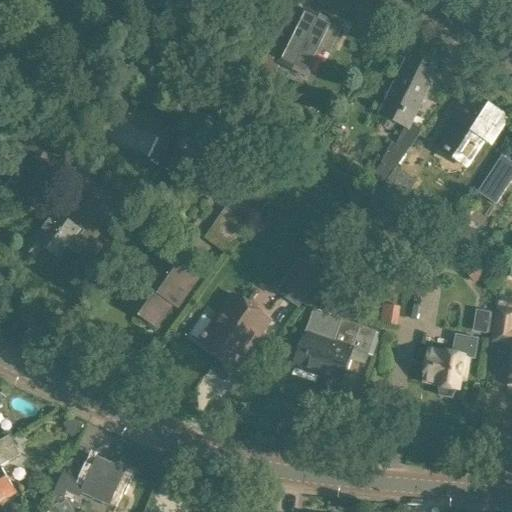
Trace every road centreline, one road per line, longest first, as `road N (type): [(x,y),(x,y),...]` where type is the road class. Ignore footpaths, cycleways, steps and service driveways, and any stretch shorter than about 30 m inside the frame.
road 1 (secondary): [(511,493),(231,459),(0,358)]
road 2 (residential): [(390,0),(511,64)]
